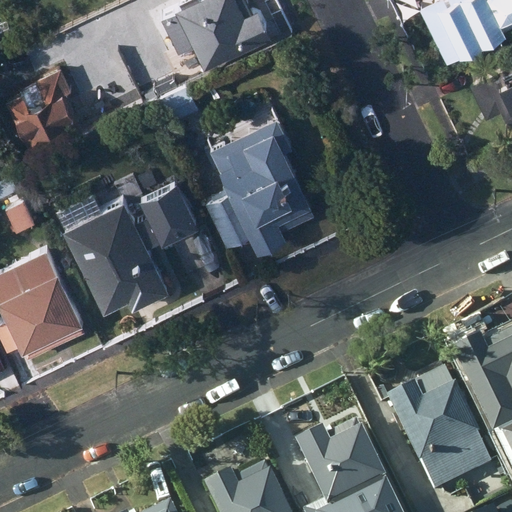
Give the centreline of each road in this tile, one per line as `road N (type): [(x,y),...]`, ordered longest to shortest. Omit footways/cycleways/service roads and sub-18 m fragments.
road 1 (residential): [(0,470),(461,253)]
road 2 (residential): [(461,253),(338,0)]
